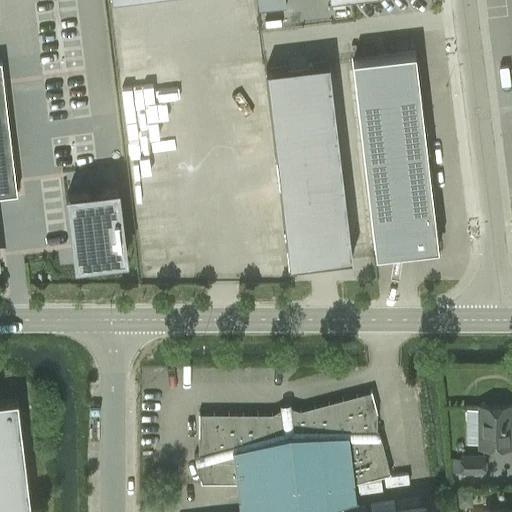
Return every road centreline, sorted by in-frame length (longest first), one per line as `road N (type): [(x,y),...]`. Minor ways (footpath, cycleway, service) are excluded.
road 1 (tertiary): [(113,320),(499,320)]
road 2 (unclassified): [(461,0),(499,320)]
road 3 (unclassified): [(113,511),(113,320)]
